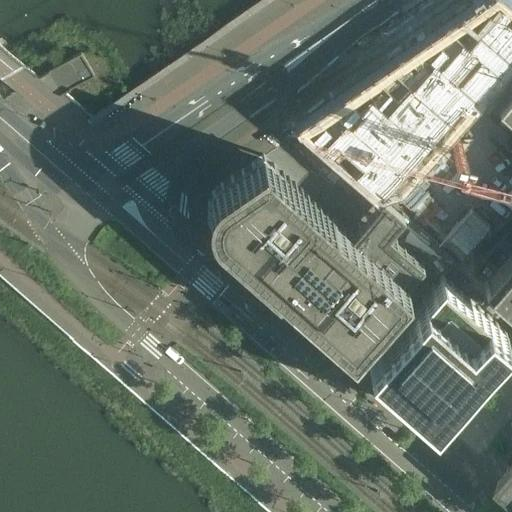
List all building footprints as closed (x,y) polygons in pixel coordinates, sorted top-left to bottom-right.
[(511,8),(502,0),(489,0),(307,125),(386,194),(511,50),(511,8)] [(85,55),(46,70),(55,93),(94,77),(85,55)] [(511,84),(497,102),(499,103),(511,115),(511,259),(501,273),(502,274),(502,275),(489,289),(511,308),(511,84)] [(457,261),(304,127),(263,155),(220,185),(217,187),(216,188),(214,190),(212,193),(211,194),(210,196),(209,199),(208,201),(208,204),(208,205),(208,207),(208,209),(208,211),(208,212),(209,215),(209,217),(210,219),(211,222),(212,223),(214,226),(219,230),(348,344),(369,362),(444,276),(457,261)] [(498,342),(507,332),(444,276),(369,362),(432,417),(443,405),(463,383),(477,366),(489,353),(498,342)] [(511,462),(500,477),(511,487),(511,462)]
